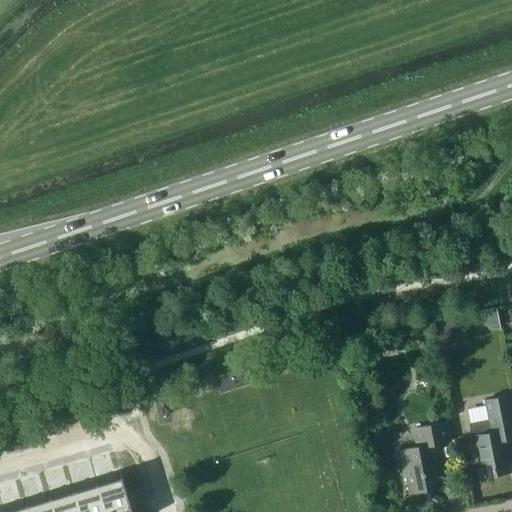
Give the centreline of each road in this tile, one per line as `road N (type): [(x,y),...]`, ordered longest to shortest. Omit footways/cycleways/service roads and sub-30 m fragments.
road 1 (primary): [(0,260),(511,89)]
road 2 (residential): [(0,468),(114,433),(135,435)]
